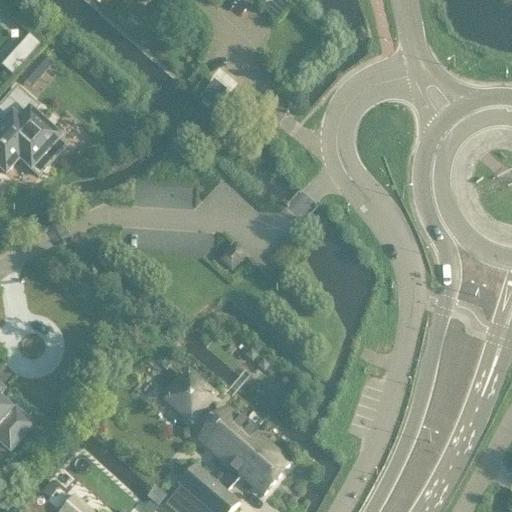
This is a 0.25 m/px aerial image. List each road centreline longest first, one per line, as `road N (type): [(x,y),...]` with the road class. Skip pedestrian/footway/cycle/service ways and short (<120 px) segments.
road 1 (primary): [(437,131),(420,188),(448,257),(449,290),(414,424),(371,511)]
road 2 (residential): [(0,267),(105,216),(219,222),(259,239),(343,171)]
road 3 (unclassified): [(338,511),(398,382),(412,292),(395,236),(343,171)]
road 4 (unclassified): [(343,171),(335,143),(345,109),(366,89),(420,73)]
road 5 (primary): [(475,414),(511,282)]
road 6 (primary): [(444,165),(444,204),(459,232),(511,260)]
